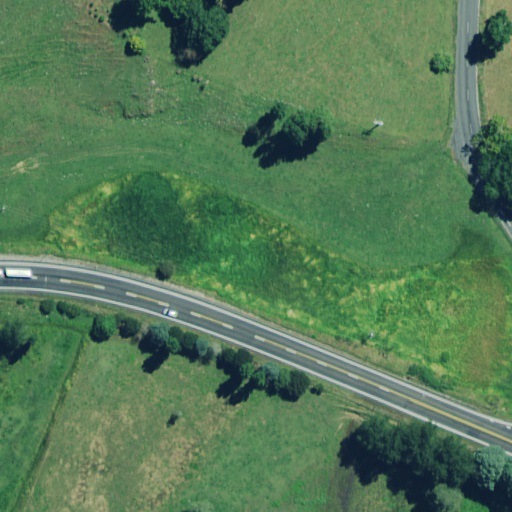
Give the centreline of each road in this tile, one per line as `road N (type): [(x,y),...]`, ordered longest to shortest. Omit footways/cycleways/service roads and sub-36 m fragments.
road 1 (primary): [(0,279),(67,283),(205,317),(511,442)]
road 2 (unclassified): [(511,221),(466,113),(469,0)]
